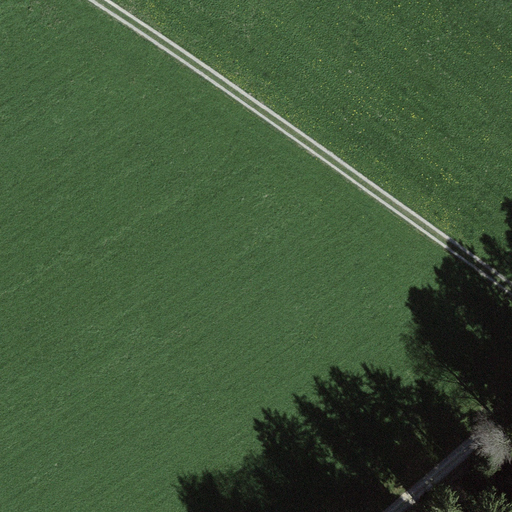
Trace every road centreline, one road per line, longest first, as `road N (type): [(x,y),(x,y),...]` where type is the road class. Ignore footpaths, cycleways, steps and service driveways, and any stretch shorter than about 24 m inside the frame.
road 1 (track): [(83,0),(511,291)]
road 2 (track): [(392,511),(511,409)]
